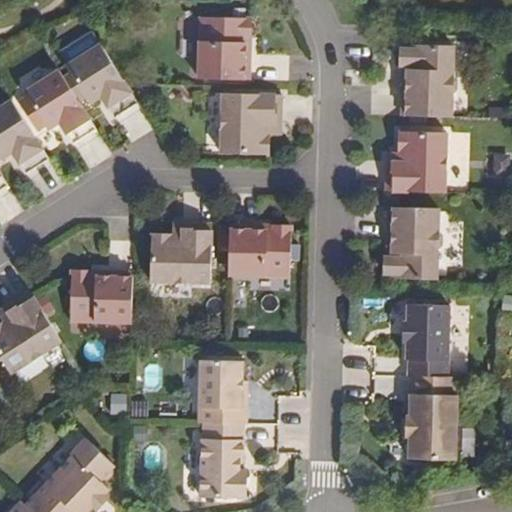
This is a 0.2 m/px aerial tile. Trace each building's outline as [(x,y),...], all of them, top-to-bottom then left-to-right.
[(252,18),(201,17),(199,78),(250,80),(251,48),(246,48),(247,37),(251,37),(252,18)] [(115,119),(139,103),(101,44),(67,66),(71,74),(64,78),(79,100),(86,96),(90,103),(101,96),(108,98),(106,104),(115,119)] [(454,45),(404,44),(404,49),(402,49),(401,65),(404,65),(404,70),(409,70),(408,78),(404,78),(402,115),(452,117),(453,93),(458,88),(458,79),(454,74),(454,45)] [(74,145),(97,130),(79,100),(64,78),(59,70),(25,92),(49,130),(59,123),(67,124),(64,130),(74,145)] [(224,93),(221,154),(269,155),(269,134),(276,134),(277,125),(281,126),(282,96),(224,93)] [(27,174),(50,160),(12,100),(0,108),(0,156),(1,159),(12,153),(20,154),(17,160),(27,174)] [(446,192),(448,132),(400,131),(400,152),(394,152),(393,161),(388,161),(388,191),(446,192)] [(0,191),(9,186),(0,171),(0,191)] [(390,207),(388,245),(394,245),(393,252),(388,252),(388,257),(386,257),(385,273),(388,274),(388,279),(438,280),(438,251),(444,246),(444,237),(439,232),(440,208),(390,207)] [(151,281),(211,283),(213,224),(183,223),(183,228),(173,228),(173,234),(152,234),(151,281)] [(262,225),(231,224),(229,276),(291,277),(292,226),(273,226),(273,231),(262,230),(262,225)] [(72,271),(71,322),(132,324),(134,273),(102,272),(102,277),(91,277),(91,272),(72,271)] [(0,355),(12,374),(63,342),(31,292),(6,308),(9,312),(1,318),(4,323),(0,325),(0,355)] [(414,376),(451,377),(452,305),(412,304),(411,322),(408,322),(407,340),(410,340),(410,359),(413,359),(412,376),(414,376)] [(9,312),(6,308),(0,311),(0,316),(1,318),(9,312)] [(201,348),(199,423),(204,423),(243,424),(247,424),(248,382),(242,381),(243,369),(243,349),(201,348)] [(451,377),(414,376),(414,394),(411,394),(411,417),(407,417),(407,437),(410,437),(410,459),(456,460),(458,396),(454,395),(454,377),(451,377)] [(114,392),(114,412),(129,413),(130,393),(114,392)] [(243,424),(204,423),(203,439),(202,439),(200,498),(246,499),(247,470),(239,470),(239,459),(244,459),(244,440),(243,440),(243,424)] [(73,456),(27,505),(33,511),(88,511),(94,507),(106,494),(110,489),(101,481),(103,479),(108,479),(113,473),(113,468),(116,466),(87,438),(71,454),(73,456)] [(106,494),(94,507),(98,510),(110,497),(106,494)] [(35,511),(21,498),(6,511),(35,511)]
